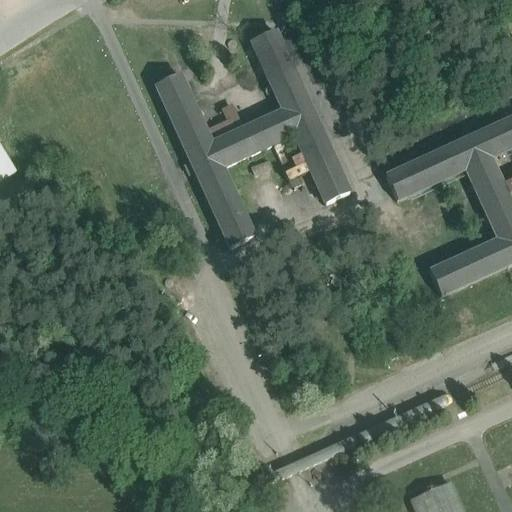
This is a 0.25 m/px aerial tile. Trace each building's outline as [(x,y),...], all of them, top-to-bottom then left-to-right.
[(320,130),(306,101),(305,101),(275,35),(250,46),(282,115),(211,148),(179,79),(155,90),(185,156),(185,157),(198,186),(199,185),(229,252),(254,241),(222,171),(293,139),(325,208),(349,197),(319,131),(320,130)] [(511,210),(489,162),(511,151),(511,121),(481,135),(480,134),(451,148),(451,149),(385,180),(396,205),(465,173),(498,244),(429,276),(440,300),(507,270),(507,271),(511,269),(511,210)] [(446,126),(438,130),(446,147),(454,143),(446,126)] [(0,154),(0,183),(13,175),(0,154)] [(460,511),(449,486),(410,503),(413,511),(460,511)]
